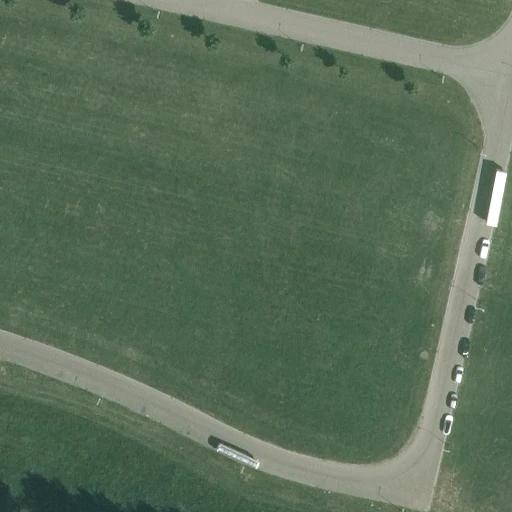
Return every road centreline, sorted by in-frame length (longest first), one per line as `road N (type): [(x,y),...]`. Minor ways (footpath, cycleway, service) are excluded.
road 1 (unclassified): [(0,340),(353,484),(422,472),(511,91)]
road 2 (unclassified): [(179,0),(511,80)]
